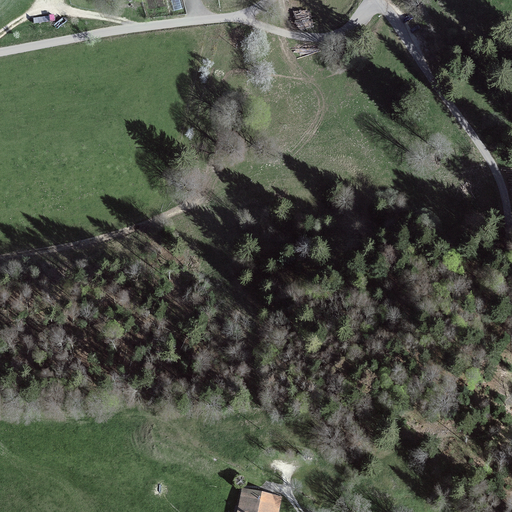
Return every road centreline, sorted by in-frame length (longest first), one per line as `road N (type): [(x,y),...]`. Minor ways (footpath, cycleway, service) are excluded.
road 1 (unclassified): [(378,1),(496,171),(511,279)]
road 2 (unclassified): [(0,51),(243,17)]
road 3 (unclassified): [(243,17),(326,37),(378,1)]
